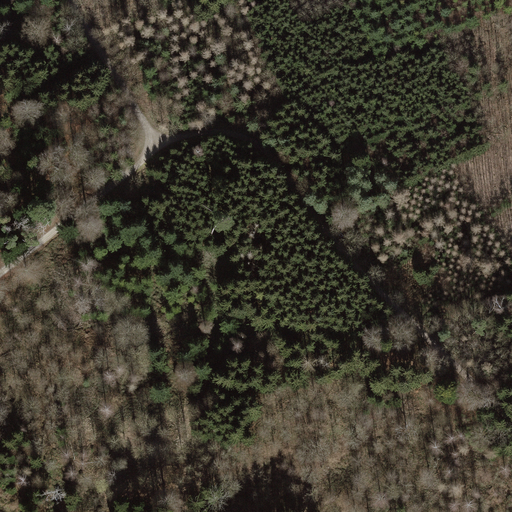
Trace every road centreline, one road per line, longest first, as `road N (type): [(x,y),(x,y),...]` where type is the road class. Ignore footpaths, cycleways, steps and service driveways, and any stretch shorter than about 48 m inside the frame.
road 1 (track): [(511,419),(341,247),(261,141),(210,130),(159,146)]
road 2 (track): [(159,146),(0,272)]
road 3 (track): [(159,146),(69,0)]
